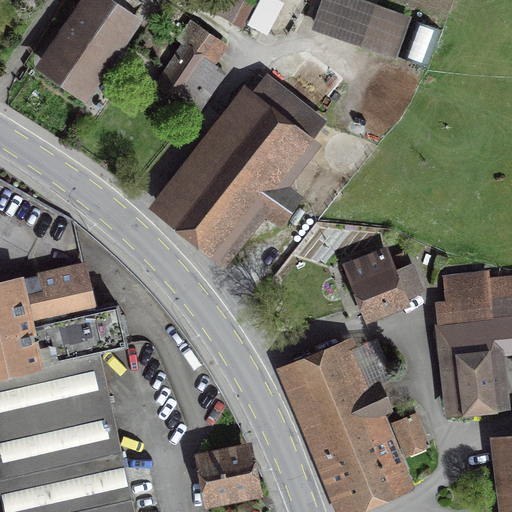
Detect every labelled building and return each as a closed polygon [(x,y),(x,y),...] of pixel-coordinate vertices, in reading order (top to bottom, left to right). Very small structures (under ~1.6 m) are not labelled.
[(143,2),(140,0),(93,0),(74,28),(66,22),(59,31),(68,37),(59,49),(49,42),(37,61),(81,91),(143,2)] [(244,0),(243,0),(242,2),(237,0),(209,0),(206,7),(232,20),(231,23),(243,29),(255,5),(244,0)] [(263,30),(277,2),(273,0),(260,0),(249,23),(263,30)] [(408,20),(351,0),(324,0),(316,25),(397,53),(408,20)] [(411,53),(425,58),(435,24),(422,20),(411,53)] [(225,47),(190,23),(179,40),(188,46),(161,84),(178,96),(176,99),(193,111),(219,73),(211,67),(225,47)] [(266,81),(163,212),(217,254),(255,204),(278,222),(296,198),(274,181),(319,123),(266,81)] [(0,178),(0,283),(85,266),(72,219),(0,178)] [(383,253),(351,265),(359,286),(359,287),(368,311),(420,290),(411,266),(391,274),(383,253)] [(0,283),(0,372),(99,351),(126,346),(118,305),(94,310),(85,266),(0,283)] [(511,317),(511,281),(485,278),(447,282),(450,304),(437,306),(440,325),(511,317)] [(511,317),(440,325),(444,361),(453,360),(459,406),(499,401),(494,355),(493,355),(491,339),(511,336),(511,317)] [(344,347),(289,370),(345,504),(404,480),(394,456),(391,458),(372,414),(389,407),(380,386),(363,393),(344,347)] [(133,511),(99,351),(0,372),(0,499),(3,499),(5,511),(133,511)] [(415,414),(394,423),(403,446),(424,437),(415,414)] [(246,452),(204,460),(213,504),(223,502),(221,495),(254,488),(246,452)]
